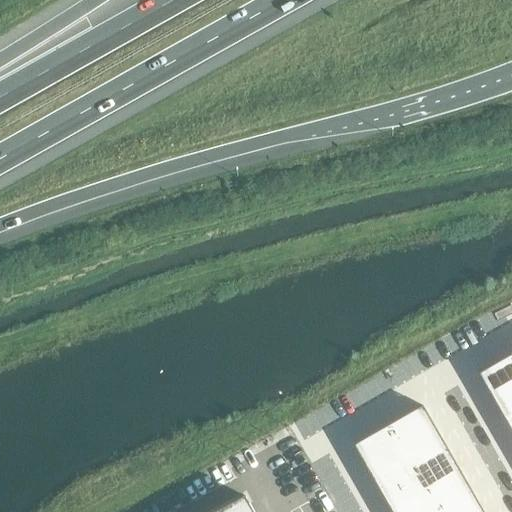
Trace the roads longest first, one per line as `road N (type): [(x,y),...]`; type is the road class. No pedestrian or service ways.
road 1 (motorway): [(0,226),(105,187),(511,68)]
road 2 (motorway): [(0,160),(285,0)]
road 3 (motorway): [(176,0),(0,98)]
